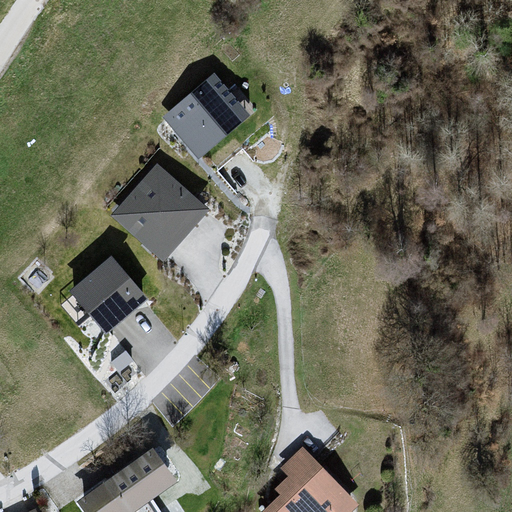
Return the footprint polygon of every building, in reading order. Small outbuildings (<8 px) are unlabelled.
[(200,72),(151,115),(194,164),(243,121),(200,72)] [(141,162),(98,220),(152,259),(195,202),(141,162)] [(101,254),(60,290),(99,334),(140,298),(101,254)] [(62,502),(70,511),(121,511),(160,482),(132,447),(62,502)] [(287,448),(232,500),(243,511),(307,511),(329,491),(287,448)]
